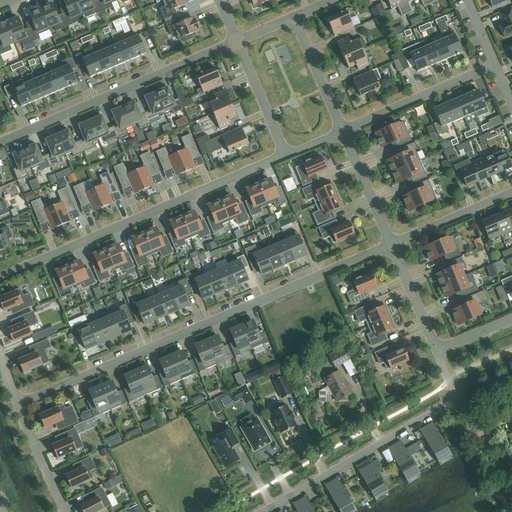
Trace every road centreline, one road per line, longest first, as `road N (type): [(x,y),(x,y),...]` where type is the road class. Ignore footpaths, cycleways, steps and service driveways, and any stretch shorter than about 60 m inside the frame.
road 1 (residential): [(390,245),(17,405)]
road 2 (residential): [(0,278),(285,155)]
road 3 (residential): [(263,511),(457,398),(436,350)]
road 4 (residential): [(0,142),(236,41)]
road 5 (residential): [(341,131),(495,66)]
road 6 (residential): [(511,193),(390,245)]
road 7 (residential): [(390,245),(341,131)]
road 8 (residential): [(285,155),(236,41)]
road 9 (residential): [(341,131),(293,18)]
